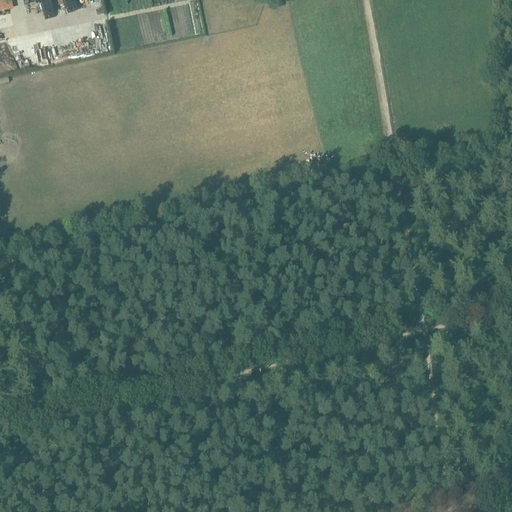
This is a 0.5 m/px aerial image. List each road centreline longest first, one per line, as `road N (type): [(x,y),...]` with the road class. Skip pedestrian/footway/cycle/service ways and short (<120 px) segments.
road 1 (track): [(0,422),(511,300)]
road 2 (unknown): [(0,263),(390,171)]
road 3 (track): [(446,511),(390,171)]
road 4 (track): [(390,171),(363,0)]
road 5 (track): [(390,171),(511,142)]
